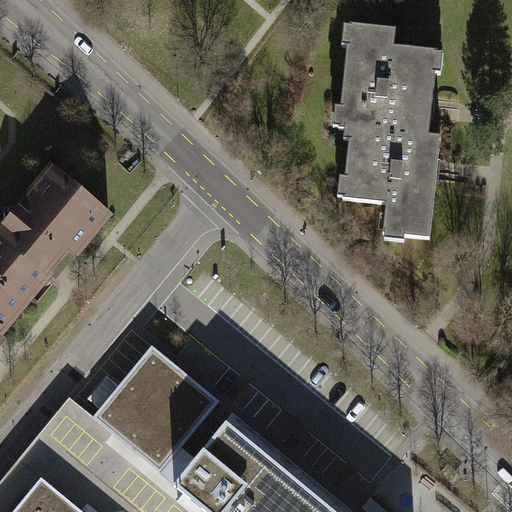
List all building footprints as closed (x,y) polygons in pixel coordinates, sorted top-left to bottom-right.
[(442,74),(444,54),(394,50),(396,32),(345,27),(343,49),(349,49),(343,110),(336,109),(334,130),(346,131),(430,139),(432,113),(436,73),(442,74)] [(440,140),(430,139),(346,131),(344,143),(350,144),(347,181),(341,181),(339,201),(387,206),(384,242),(405,244),(405,238),(431,241),(437,170),(440,140)] [(108,218),(51,171),(0,233),(0,282),(27,305),(69,253),(75,259),(108,218)] [(0,338),(27,305),(0,282),(0,338)] [(151,349),(93,419),(161,475),(219,404),(151,349)] [(0,487),(0,511),(16,511),(93,419),(71,401),(0,487)] [(332,511),(235,432),(227,425),(176,487),(164,478),(161,475),(93,419),(16,511),(332,511)]
